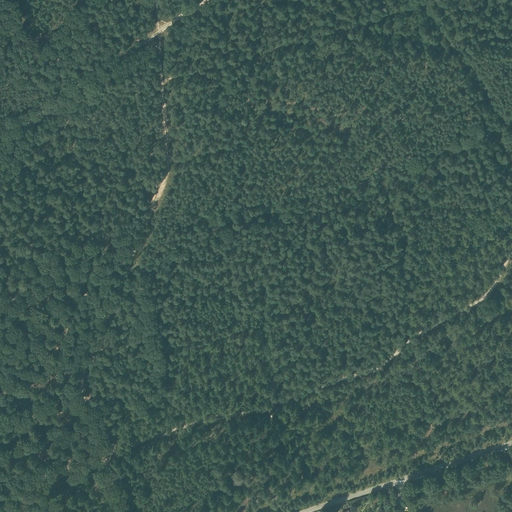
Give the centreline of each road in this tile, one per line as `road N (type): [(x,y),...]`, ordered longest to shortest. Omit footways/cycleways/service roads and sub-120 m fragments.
road 1 (track): [(155,0),(167,171),(81,386),(120,511)]
road 2 (track): [(511,244),(483,300),(378,367),(102,458)]
road 3 (track): [(205,0),(30,121)]
road 4 (unclassified): [(312,511),(511,445)]
road 5 (track): [(421,3),(511,141)]
